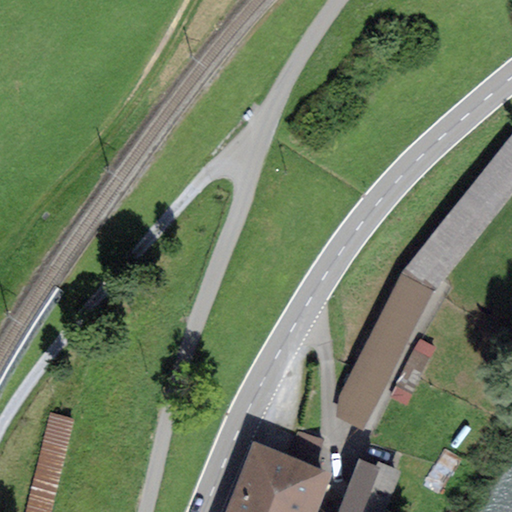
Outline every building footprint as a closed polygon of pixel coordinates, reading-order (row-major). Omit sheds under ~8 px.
[(430,289),(511,186),(511,139),(403,275),(430,289)] [(340,411),(362,422),(430,289),(403,275),(342,396),(340,411)] [(29,511),(55,511),(77,417),(52,411),(29,511)] [(309,511),(323,478),(314,474),(322,438),(301,432),(299,436),(270,425),(259,450),(235,511),(309,511)] [(379,511),(396,472),(361,458),(339,511),(379,511)]
